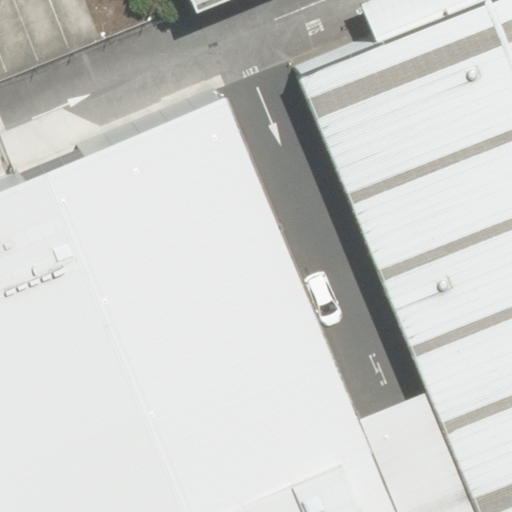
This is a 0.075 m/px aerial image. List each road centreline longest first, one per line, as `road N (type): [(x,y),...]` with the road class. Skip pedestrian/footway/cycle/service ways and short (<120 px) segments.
road 1 (unknown): [(201,70),(392,511)]
road 2 (unknown): [(201,70),(363,0)]
